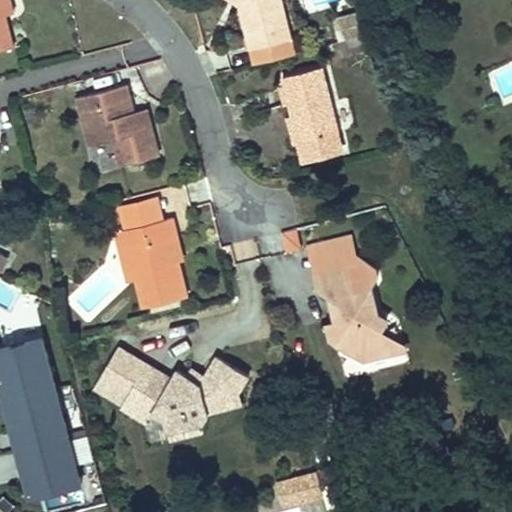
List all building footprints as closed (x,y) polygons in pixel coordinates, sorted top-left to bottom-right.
[(10,0),(0,0),(0,48),(12,46),(4,16),(13,14),(10,0)] [(249,46),(272,40),(276,55),(295,50),(291,35),(281,0),(237,0),(237,1),(249,46)] [(338,39),(367,31),(361,11),(333,19),(338,39)] [(249,46),(254,61),(276,55),(272,40),(249,46)] [(320,65),(283,75),(300,141),(311,138),(315,154),(341,148),(336,130),(337,130),(320,65)] [(125,83),(77,96),(89,144),(114,138),(120,162),(157,154),(146,113),(134,115),(125,83)] [(311,138),(300,141),(304,157),(315,154),(311,138)] [(124,228),(165,218),(159,195),(118,206),(124,228)] [(165,218),(124,228),(136,276),(143,303),(185,293),(177,260),(171,233),(176,231),(172,216),(165,218)] [(136,276),(124,228),(115,230),(128,277),(136,276)] [(176,231),(171,233),(177,260),(183,258),(176,231)] [(307,245),(314,272),(356,261),(349,234),(307,245)] [(356,261),(314,272),(319,290),(332,298),(339,296),(345,317),(338,319),(344,342),(365,357),(389,351),(382,327),(387,318),(379,313),(373,291),(380,284),(372,256),(356,261)] [(511,301),(503,312),(511,320),(511,301)] [(0,348),(0,385),(18,451),(69,437),(44,337),(0,348)] [(150,365),(123,347),(101,381),(129,398),(150,365)] [(165,421),(167,432),(181,428),(188,417),(201,424),(207,413),(240,406),(237,396),(249,379),(217,358),(201,385),(179,372),(174,379),(150,365),(129,398),(123,408),(147,422),(153,414),(165,421)] [(181,428),(167,432),(170,442),(202,435),(201,424),(188,417),(181,428)] [(80,459),(92,456),(88,435),(76,437),(80,459)] [(69,437),(18,451),(29,495),(80,482),(69,437)] [(0,474),(17,471),(13,452),(0,454),(0,474)] [(283,506),(319,496),(312,471),(277,480),(283,506)]
